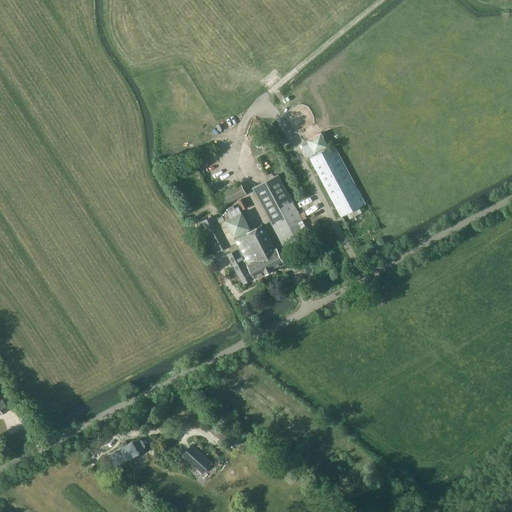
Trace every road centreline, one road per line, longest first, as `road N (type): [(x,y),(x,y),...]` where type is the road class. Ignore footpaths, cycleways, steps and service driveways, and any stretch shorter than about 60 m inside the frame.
road 1 (unclassified): [(0,469),(511,198)]
road 2 (track): [(381,0),(261,101),(363,278)]
